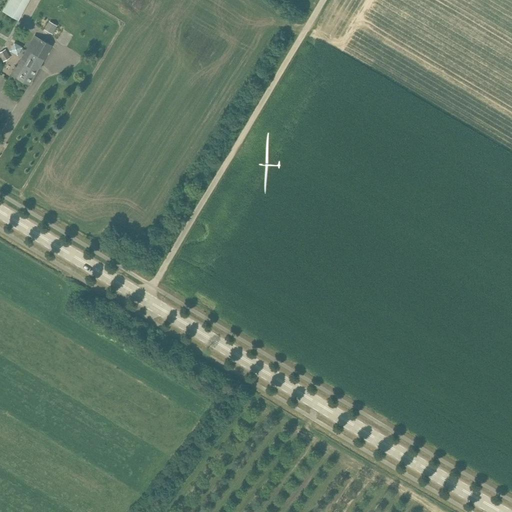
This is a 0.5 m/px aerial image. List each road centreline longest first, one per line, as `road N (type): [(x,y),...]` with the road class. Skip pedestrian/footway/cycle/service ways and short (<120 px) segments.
road 1 (secondary): [(501,511),(145,300)]
road 2 (unclassified): [(145,300),(324,0)]
road 3 (secondary): [(145,300),(0,211)]
